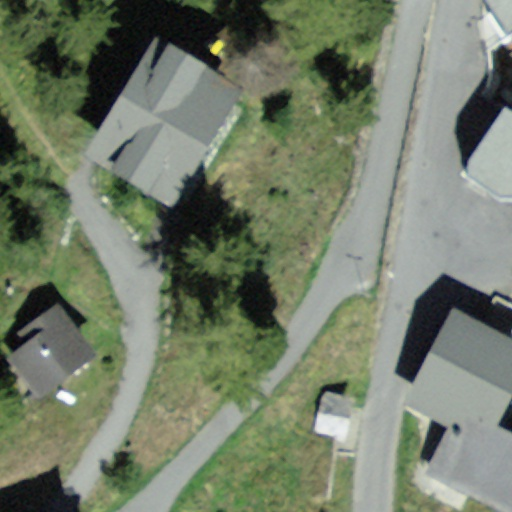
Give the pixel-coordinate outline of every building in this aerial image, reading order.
[(511,0),(483,0),(507,36),(511,33),(511,0)] [(222,95),(158,56),(103,150),(166,189),(222,95)] [(511,369),(511,302),(496,294),(473,335),(458,326),(439,359),(431,353),(415,384),(422,388),(414,403),(457,425),(433,472),(423,491),(448,502),(456,486),(507,508),(511,498),(511,436),(484,422),(511,369)] [(19,339),(26,348),(14,358),(39,393),(89,354),(55,310),(19,339)] [(316,430),(308,429),(304,493),(328,499),(335,436),(345,401),(326,397),(316,430)]
